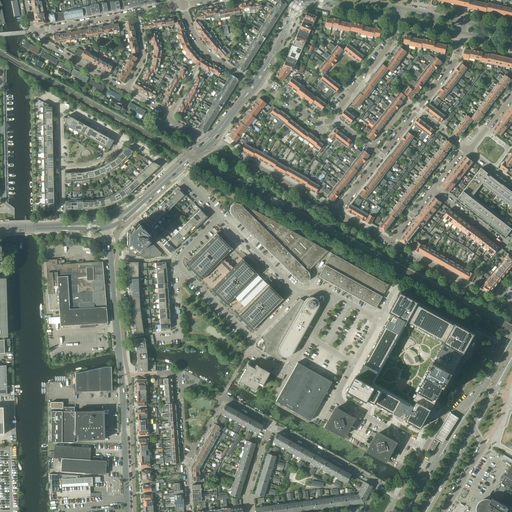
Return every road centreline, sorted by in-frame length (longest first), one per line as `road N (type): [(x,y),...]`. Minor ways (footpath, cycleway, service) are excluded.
road 1 (tertiary): [(127,511),(105,224)]
road 2 (tertiary): [(511,336),(408,507)]
road 3 (residential): [(511,319),(425,448)]
road 4 (residential): [(400,493),(270,423)]
road 5 (residential): [(335,212),(207,142)]
road 6 (residential): [(331,118),(390,44),(397,18)]
